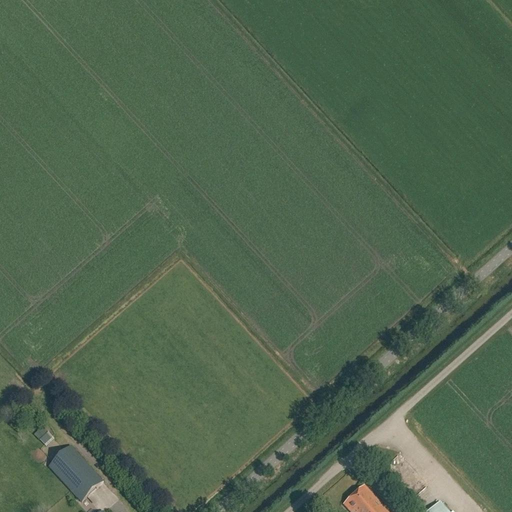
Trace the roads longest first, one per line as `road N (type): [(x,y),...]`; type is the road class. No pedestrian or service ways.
road 1 (tertiary): [(215,511),(511,249)]
road 2 (unclassified): [(287,511),(511,311)]
